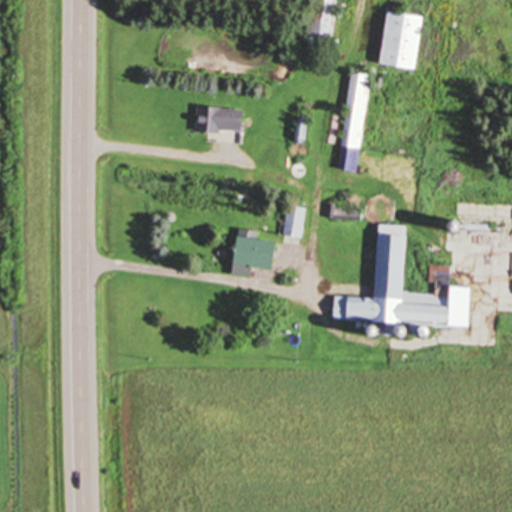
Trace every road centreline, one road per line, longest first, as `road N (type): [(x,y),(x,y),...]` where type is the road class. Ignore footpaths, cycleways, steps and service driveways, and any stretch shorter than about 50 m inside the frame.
road 1 (primary): [(82,511),(79,0)]
road 2 (track): [(365,0),(317,193),(230,161)]
